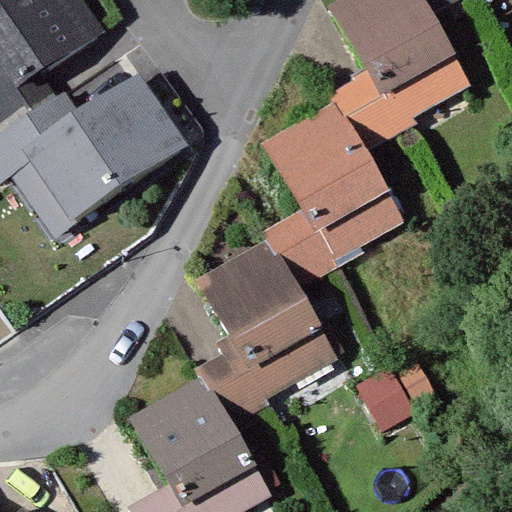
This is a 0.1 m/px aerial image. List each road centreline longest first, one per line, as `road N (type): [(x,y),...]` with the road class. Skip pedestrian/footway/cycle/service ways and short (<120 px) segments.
road 1 (residential): [(0,442),(57,428),(104,390),(136,343),(240,126)]
road 2 (residential): [(150,0),(240,126)]
road 3 (residential): [(240,126),(302,0)]
